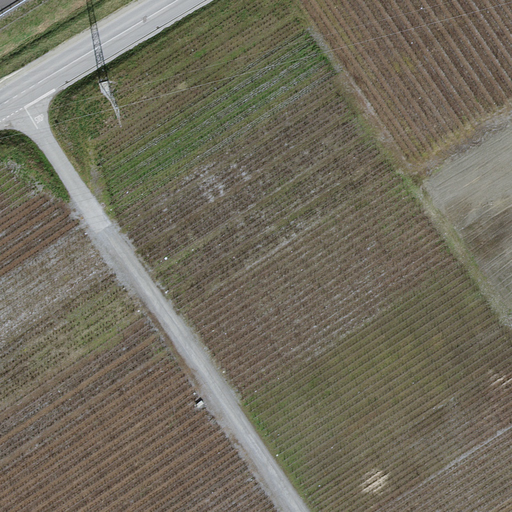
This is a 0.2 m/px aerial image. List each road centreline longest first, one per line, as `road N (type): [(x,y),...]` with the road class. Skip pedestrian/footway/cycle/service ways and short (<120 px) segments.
road 1 (track): [(15,95),(296,511)]
road 2 (tertiary): [(178,0),(0,104)]
